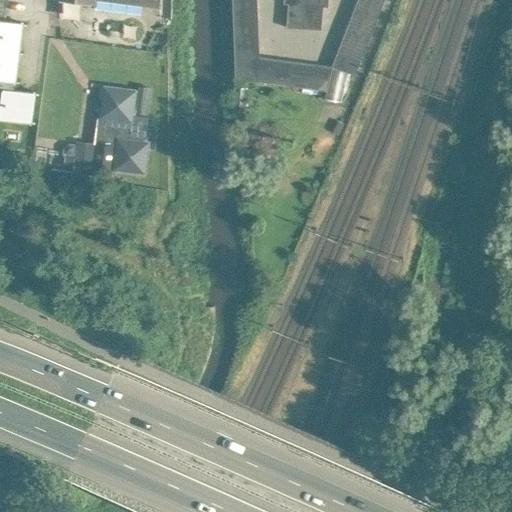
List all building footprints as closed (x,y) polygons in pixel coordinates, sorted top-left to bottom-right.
[(101,0),(143,5),(143,4),(159,6),(158,17),(170,18),(171,0),(101,0)] [(256,10),(256,0),(232,0),(232,11),(256,10)] [(379,10),(382,0),(355,0),(355,1),(379,10)] [(375,21),(379,10),(355,1),(351,11),(375,21)] [(297,28),(299,4),(287,4),(285,27),(297,28)] [(308,29),(310,5),(305,5),(299,4),(297,28),(308,29)] [(320,29),(322,6),(310,5),(308,29),(320,29)] [(257,21),(256,10),(232,11),(233,22),(257,21)] [(371,31),(375,21),(351,11),(347,22),(371,31)] [(18,90),(26,23),(0,19),(0,117),(35,122),(39,93),(18,90)] [(257,33),(257,21),(233,22),(233,34),(257,33)] [(367,42),(371,31),(347,22),(343,33),(367,42)] [(258,44),(257,33),(233,34),(234,45),(258,44)] [(363,52),(367,42),(343,33),(339,43),(363,52)] [(358,63),(363,52),(339,43),(335,54),(358,63)] [(258,56),(258,44),(234,45),(234,57),(258,56)] [(354,75),(358,63),(335,54),(330,66),(354,75)] [(268,82),(271,58),(258,56),(234,57),(235,77),(268,82)] [(279,83),(283,59),(271,58),(268,82),(279,83)] [(291,85),(294,61),(283,59),(279,83),(291,85)] [(302,86),(305,63),(294,61),(291,85),(302,86)] [(313,88),(317,64),(305,63),(302,86),(313,88)] [(327,90),(330,66),(317,64),(313,88),(327,90)] [(103,85),(99,118),(104,119),(101,142),(115,143),(112,170),(146,174),(150,140),(145,140),(151,90),(103,85)]
